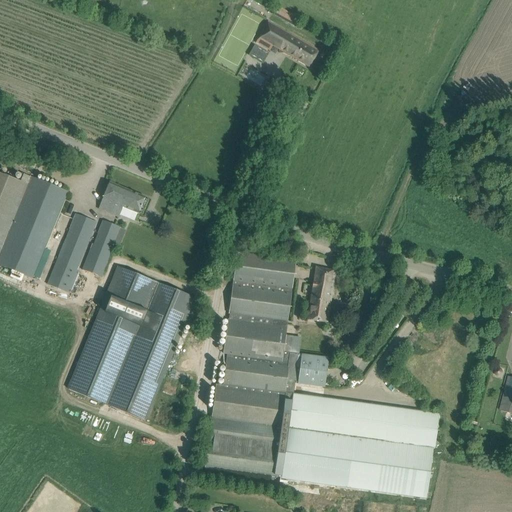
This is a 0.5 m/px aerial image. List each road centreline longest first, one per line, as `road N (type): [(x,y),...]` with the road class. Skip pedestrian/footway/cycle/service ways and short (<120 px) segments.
road 1 (unclassified): [(236,209),(173,511)]
road 2 (unclassified): [(236,209),(511,291)]
road 3 (unclassified): [(0,114),(236,209)]
